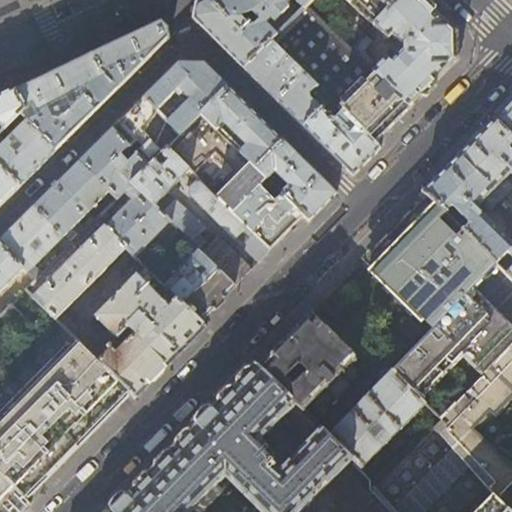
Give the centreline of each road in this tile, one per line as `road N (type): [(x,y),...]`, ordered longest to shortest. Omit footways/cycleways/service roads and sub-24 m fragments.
road 1 (residential): [(0,224),(190,33),(363,204)]
road 2 (residential): [(65,511),(363,204)]
road 3 (residential): [(363,204),(511,54)]
